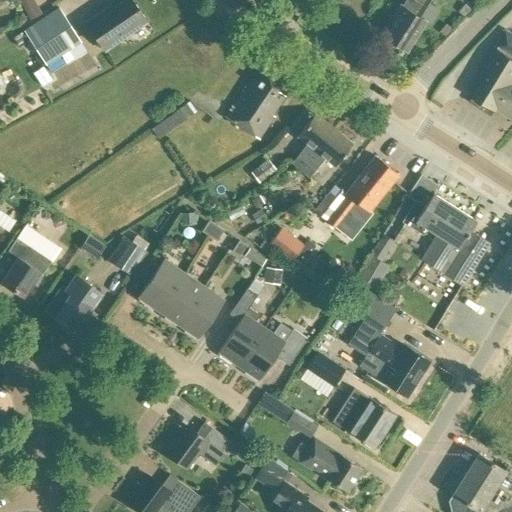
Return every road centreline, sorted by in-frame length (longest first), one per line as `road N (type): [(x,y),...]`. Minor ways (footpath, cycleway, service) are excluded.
road 1 (residential): [(384,511),(511,311)]
road 2 (tertiary): [(392,108),(227,0)]
road 3 (residential): [(81,511),(185,369)]
road 4 (residential): [(45,490),(0,343)]
road 5 (unclassified): [(392,108),(501,0)]
road 6 (tertiary): [(511,187),(392,108)]
